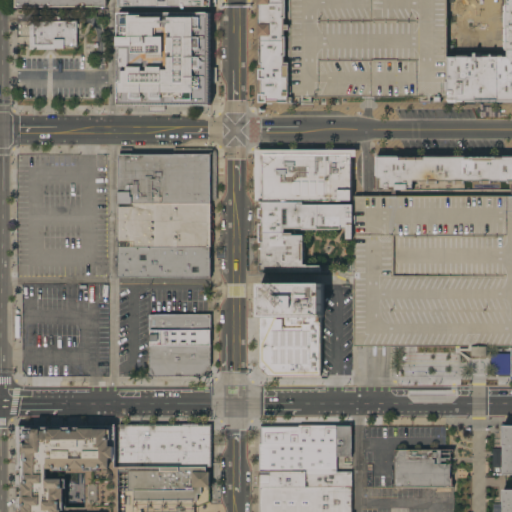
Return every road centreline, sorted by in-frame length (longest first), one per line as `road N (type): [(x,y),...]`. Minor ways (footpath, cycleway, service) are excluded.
road 1 (tertiary): [(1,130),(239,132)]
road 2 (tertiary): [(301,132),(511,131)]
road 3 (secondary): [(476,400),(299,399)]
road 4 (secondary): [(236,399),(63,399)]
road 5 (secondary): [(1,130),(0,0)]
road 6 (tertiary): [(236,332),(239,211)]
